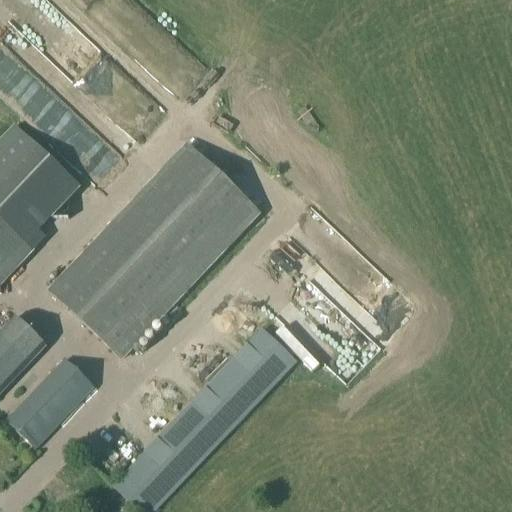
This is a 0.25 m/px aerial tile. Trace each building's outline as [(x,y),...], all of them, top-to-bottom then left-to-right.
[(17,131),(0,149),(0,286),(31,254),(25,248),(80,190),(17,131)] [(188,151),(50,297),(121,364),(260,219),(188,151)] [(0,399),(45,351),(14,321),(0,335),(0,399)] [(261,334),(113,491),(135,511),(153,511),(293,364),(261,334)] [(182,348),(167,363),(161,358),(120,399),(146,425),(203,369),(182,348)] [(65,364),(5,425),(35,454),(94,392),(65,364)]
